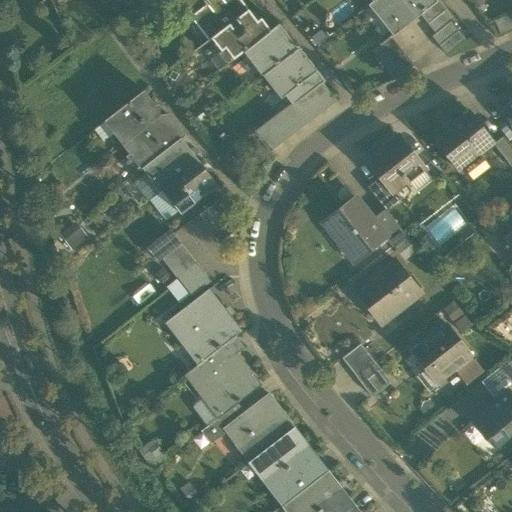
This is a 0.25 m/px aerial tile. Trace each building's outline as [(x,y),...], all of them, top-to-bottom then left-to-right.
[(191,16),(178,0),(176,0),(164,9),(177,26),(189,17),(191,16)] [(178,0),(191,16),(211,0),(178,0)] [(208,41),(211,39),(248,10),(240,0),(211,0),(191,16),(189,17),(208,41)] [(436,1),(435,0),(374,0),(373,1),(397,32),(416,17),(420,14),(436,1)] [(420,14),(427,24),(446,9),(438,0),(437,0),(436,1),(420,14)] [(453,18),(446,9),(427,24),(434,33),(450,21),(453,18)] [(233,59),(243,52),(270,31),(260,18),(257,21),(248,10),(211,39),(221,51),(225,48),(233,59)] [(511,10),(491,15),(494,31),(511,26),(511,10)] [(431,36),(438,45),(457,30),(450,21),(434,33),(431,36)] [(261,75),(266,72),(297,48),(278,24),(270,30),(270,31),(243,52),(261,75)] [(465,40),(457,30),(438,45),(446,55),(465,40)] [(372,52),(380,61),(398,46),(391,37),(372,52)] [(380,61),(387,71),(406,56),(398,46),(380,61)] [(298,47),(297,48),(266,72),(284,96),(317,70),(298,47)] [(226,65),(233,59),(225,48),(221,51),(217,54),(226,65)] [(413,65),(406,56),(387,71),(395,80),(413,65)] [(317,70),(284,96),(292,105),(294,103),(298,100),(318,85),(322,82),(324,80),(317,70)] [(322,82),(318,85),(332,104),(336,101),(322,82)] [(313,119),(332,104),(318,85),(298,100),(313,119)] [(118,131),(127,141),(162,115),(156,116),(154,105),(143,91),(104,121),(114,135),(118,131)] [(298,100),(294,103),(309,122),(313,119),(298,100)] [(292,105),(281,113),(296,132),(309,122),(294,103),(292,105)] [(489,166),(480,155),(493,144),(494,144),(493,143),(467,110),(432,138),(458,171),(462,168),(471,179),(489,166)] [(273,119),(268,123),(275,132),(283,142),(288,138),(296,132),(281,113),(273,119)] [(140,169),(144,166),(180,138),(185,135),(172,118),(167,122),(162,115),(127,141),(122,145),(140,169)] [(114,135),(104,121),(93,130),(103,142),(114,135)] [(254,134),(262,143),(275,132),(268,123),(254,134)] [(283,142),(275,132),(262,143),(269,153),(283,142)] [(380,177),(392,193),(393,192),(423,168),(398,135),(366,160),(380,177)] [(493,144),(511,168),(511,148),(502,136),(493,143),(494,144),(493,144)] [(156,179),(162,189),(198,162),(180,138),(144,166),(150,176),(153,180),(156,179)] [(216,186),(198,162),(162,189),(161,190),(178,212),(180,214),(216,186)] [(148,200),(160,191),(153,180),(150,176),(136,187),(147,201),(148,200)] [(367,187),(384,209),(385,211),(399,200),(393,192),(392,193),(380,177),(367,187)] [(160,191),(161,190),(162,189),(156,179),(153,180),(160,191)] [(161,190),(160,191),(148,200),(165,221),(178,212),(161,190)] [(353,260),(354,262),(384,238),(386,237),(372,218),(355,197),(323,222),(341,245),(348,240),(359,255),(353,260)] [(198,215),(206,224),(225,209),(217,200),(198,215)] [(232,219),(225,209),(206,224),(213,234),(232,219)] [(406,236),(385,211),(384,209),(372,218),(386,237),(384,238),(392,247),(406,236)] [(54,232),(65,248),(82,237),(71,220),(54,232)] [(213,234),(219,242),(231,232),(225,224),(213,234)] [(151,243),(154,248),(173,234),(170,229),(151,243)] [(511,230),(499,240),(511,257),(511,230)] [(181,243),(173,234),(154,248),(161,258),(181,243)] [(348,240),(341,245),(353,260),(359,255),(348,240)] [(157,261),(161,258),(154,248),(151,243),(146,247),(157,261)] [(161,258),(169,268),(188,253),(181,243),(161,258)] [(195,262),(188,253),(169,268),(176,277),(195,262)] [(379,324),(380,324),(420,293),(395,260),(354,291),(355,292),(360,289),(384,320),(379,324)] [(176,277),(184,286),(203,271),(195,262),(176,277)] [(210,281),(203,271),(184,286),(191,295),(210,281)] [(165,287),(178,303),(188,294),(176,278),(165,287)] [(188,341),(203,360),(214,351),(235,336),(240,331),(208,288),(194,299),(163,322),(182,346),(188,341)] [(355,292),(379,324),(384,320),(360,289),(355,292)] [(436,383),(453,369),(471,355),(446,324),(411,351),(436,383)] [(214,351),(223,363),(230,357),(243,347),(235,336),(214,351)] [(341,358),(355,377),(374,362),(360,343),(341,358)] [(223,363),(214,351),(203,360),(183,375),(202,399),(207,395),(222,413),(236,403),(260,384),(244,363),(238,368),(230,357),(223,363)] [(481,369),(471,355),(453,369),(464,383),(481,369)] [(389,381),(374,362),(355,377),(370,396),(389,381)] [(488,433),(496,444),(511,431),(511,396),(507,391),(471,419),(484,436),(488,433)] [(249,461),(254,457),(291,428),(293,427),(268,394),(244,412),(244,413),(224,428),(249,461)] [(216,418),(224,428),(244,413),(244,412),(236,403),(222,413),(216,418)] [(294,426),(293,427),(291,428),(314,457),(316,455),(294,426)] [(282,504),(286,500),(321,473),(312,461),(317,456),(316,455),(314,457),(291,428),(254,457),(272,481),(268,485),(282,504)] [(142,464),(160,457),(152,438),(134,445),(142,464)] [(349,498),(317,456),(312,461),(321,473),(325,471),(347,499),(349,498)] [(249,461),(268,485),(272,481),(254,457),(249,461)] [(325,471),(321,473),(286,500),(295,511),(350,511),(344,504),(350,500),(349,498),(347,499),(325,471)] [(282,504),(288,511),(295,511),(286,500),(282,504)] [(359,511),(350,500),(344,504),(350,511),(359,511)]
